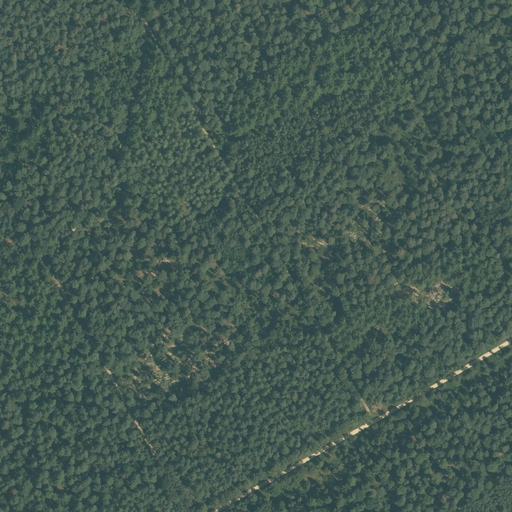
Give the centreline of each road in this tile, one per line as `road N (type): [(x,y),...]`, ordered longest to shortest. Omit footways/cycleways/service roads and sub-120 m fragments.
road 1 (track): [(129,0),(369,423)]
road 2 (track): [(511,340),(214,511)]
road 3 (track): [(242,196),(410,102),(436,148),(511,112)]
road 4 (track): [(39,254),(97,211),(111,184),(146,57),(146,0)]
road 5 (track): [(64,297),(186,511)]
road 6 (track): [(242,196),(64,297)]
road 7 (track): [(436,148),(511,277)]
